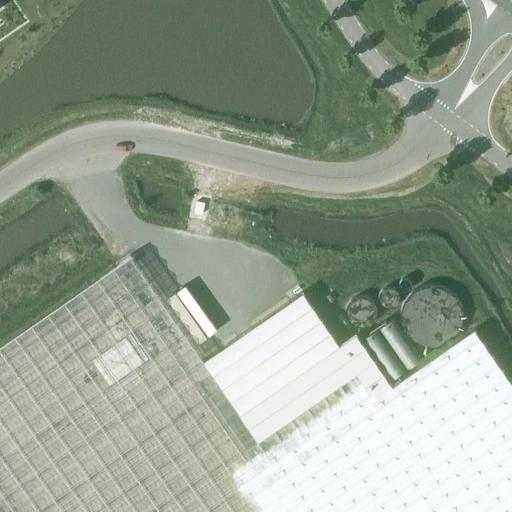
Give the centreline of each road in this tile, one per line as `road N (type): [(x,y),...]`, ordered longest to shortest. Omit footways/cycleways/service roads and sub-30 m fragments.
road 1 (unclassified): [(0,189),(38,162),(100,137),(365,176),(393,167),(447,119)]
road 2 (unclassified): [(333,0),(384,72),(447,119)]
